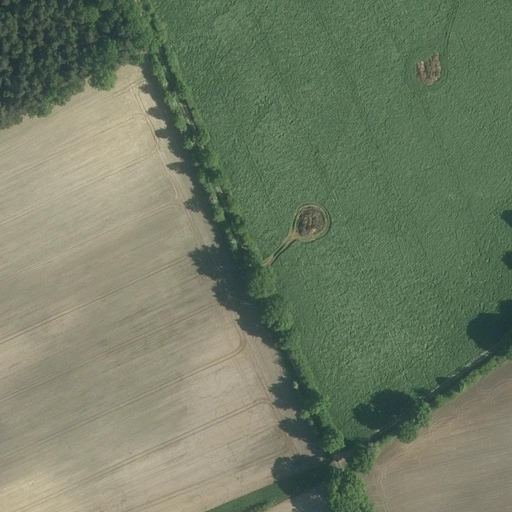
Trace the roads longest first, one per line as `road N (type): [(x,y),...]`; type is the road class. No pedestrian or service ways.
road 1 (track): [(141,0),(358,511)]
road 2 (track): [(337,462),(511,336)]
